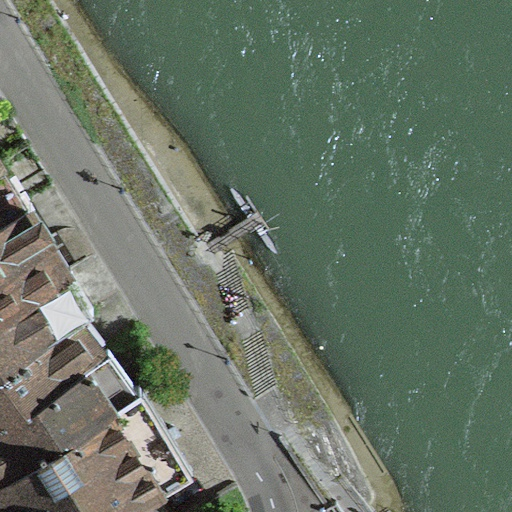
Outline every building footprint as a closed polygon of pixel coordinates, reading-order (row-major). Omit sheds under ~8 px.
[(0,218),(19,206),(0,174),(0,218)] [(0,318),(62,276),(65,274),(23,203),(19,206),(0,218),(0,318)] [(0,371),(74,319),(83,312),(62,276),(0,318),(0,371)] [(0,427),(101,354),(74,319),(0,371),(0,427)] [(61,444),(132,393),(103,353),(101,354),(0,427),(0,480),(59,442),(61,444)] [(187,474),(136,390),(132,393),(61,444),(59,442),(0,480),(0,511),(129,511),(145,502),(187,474)] [(150,511),(149,509),(145,502),(129,511),(150,511)]
